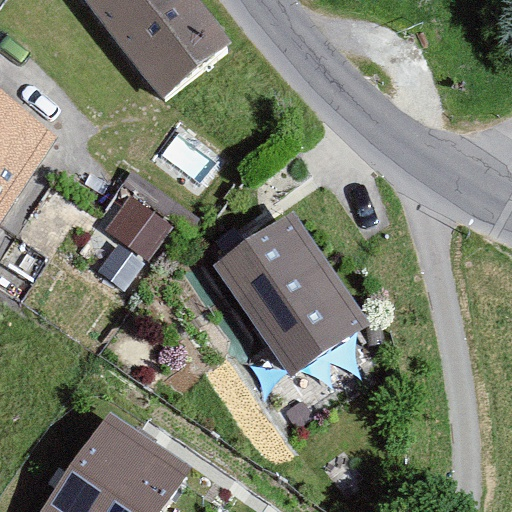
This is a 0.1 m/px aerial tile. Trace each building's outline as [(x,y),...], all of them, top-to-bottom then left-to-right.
[(225,41),(189,0),(71,0),(148,101),(225,41)] [(0,214),(45,137),(0,108),(0,214)] [(103,269),(131,289),(179,223),(137,192),(109,231),(123,241),(103,269)] [(366,337),(290,224),(213,276),(289,389),(366,337)] [(162,511),(190,471),(109,417),(44,511),(162,511)]
